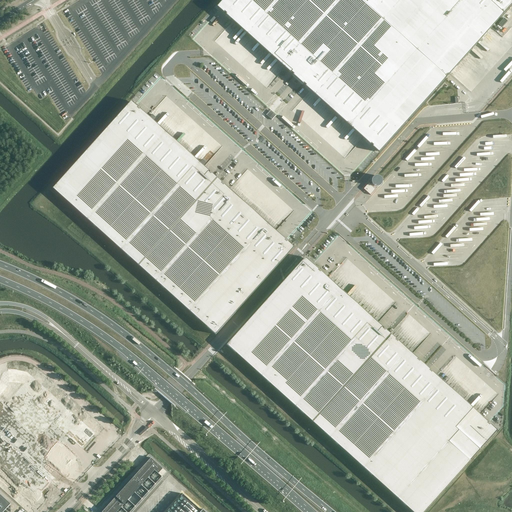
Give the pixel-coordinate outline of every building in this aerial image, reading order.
[(361,0),(223,0),(217,6),(380,151),(445,79),(447,77),(361,0)] [(361,0),(447,77),(511,4),(511,0),(361,0)] [(131,102),(53,189),(215,335),(293,248),(131,102)] [(269,113),(267,116),(271,120),(275,115),(276,115),(271,111),(269,113)] [(372,184),(373,185),(375,186),(378,186),(380,185),(381,184),(382,181),(381,179),(380,177),(378,176),(375,176),(373,177),(372,179),(371,181),(372,184)] [(376,189),(369,183),(364,189),(371,195),(376,189)] [(305,257),(227,345),(412,511),(423,511),(497,430),(490,423),(489,424),(488,423),(488,422),(432,371),(431,372),(429,370),(430,370),(420,360),(419,361),(417,359),(418,359),(398,341),(397,341),(395,340),(396,339),(385,329),(385,330),(383,328),(384,328),(320,271),(320,272),(318,270),(319,270),(305,257)] [(0,475),(34,504),(35,502),(56,478),(44,467),(69,437),(70,437),(84,449),(104,425),(37,369),(34,373),(23,369),(0,368),(0,475)] [(130,511),(162,476),(158,473),(163,468),(151,458),(101,511),(130,511)] [(209,511),(205,508),(200,504),(191,495),(172,479),(143,511),(142,511),(209,511)]
